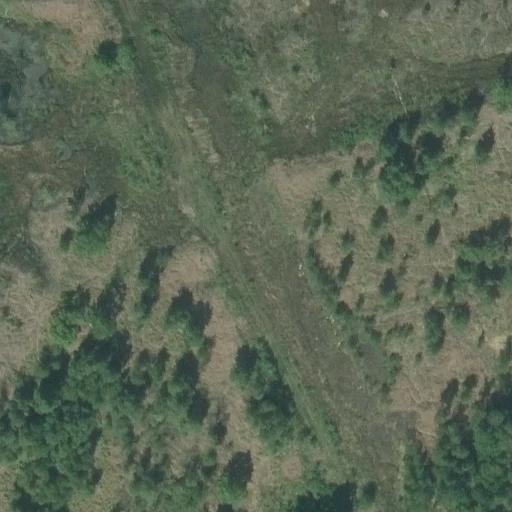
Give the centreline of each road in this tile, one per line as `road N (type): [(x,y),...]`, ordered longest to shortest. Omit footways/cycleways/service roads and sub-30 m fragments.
road 1 (track): [(351,511),(198,192),(119,0)]
road 2 (track): [(198,192),(511,78)]
